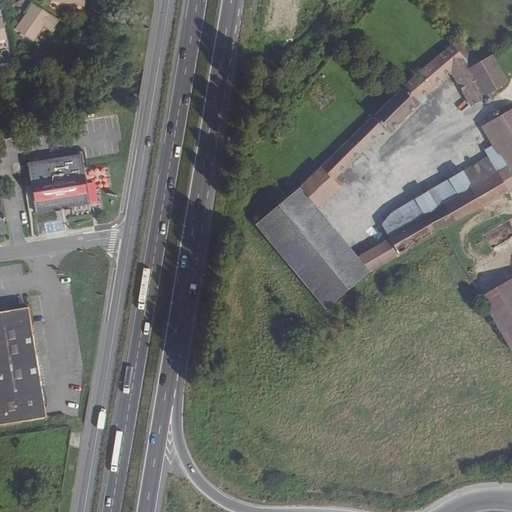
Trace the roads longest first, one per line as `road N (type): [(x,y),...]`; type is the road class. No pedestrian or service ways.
road 1 (trunk): [(196,0),(111,511)]
road 2 (trunk): [(175,344),(232,0)]
road 3 (secondary): [(130,238),(83,511)]
road 4 (secondary): [(165,0),(130,238)]
road 5 (unknown): [(335,217),(441,128),(511,97)]
road 6 (trunk): [(249,511),(221,501),(184,460),(175,428),(175,344)]
road 7 (trunk): [(146,511),(175,344)]
road 8 (unclassified): [(0,257),(130,238)]
